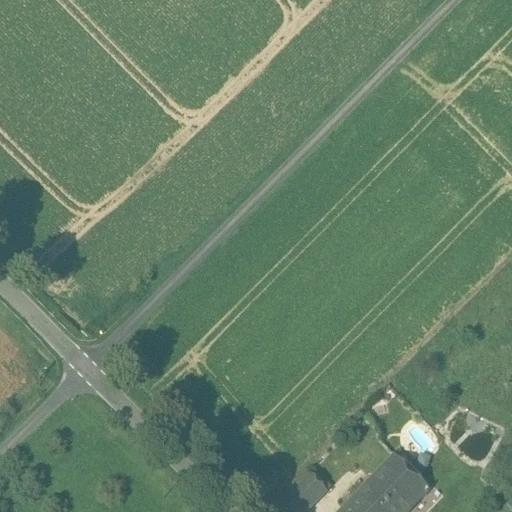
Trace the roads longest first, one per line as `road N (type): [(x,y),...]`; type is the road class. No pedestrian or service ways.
road 1 (track): [(0,456),(455,0)]
road 2 (tertiary): [(0,276),(234,511)]
